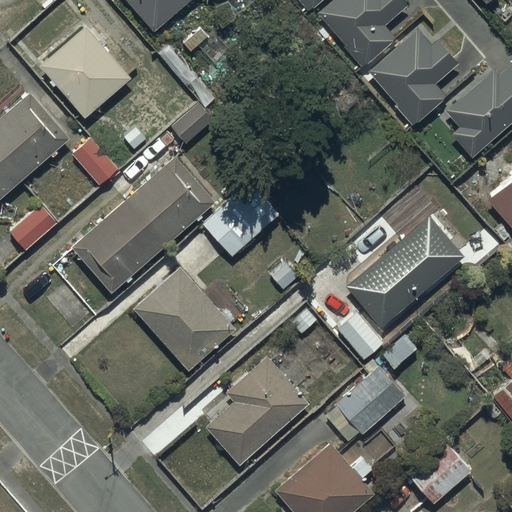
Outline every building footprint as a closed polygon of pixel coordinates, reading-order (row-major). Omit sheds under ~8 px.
[(127,0),(152,27),(181,0),(127,0)] [(324,0),(315,8),(342,39),(340,41),(360,63),(394,34),(382,20),(404,1),(402,0),(324,0)] [(82,20),(36,60),(81,113),(127,73),(82,20)] [(415,24),(365,66),(394,99),(392,100),(410,121),(442,93),(431,80),(456,59),(436,36),(430,41),(415,24)] [(492,66),(443,107),(456,121),(448,129),(469,153),(511,115),(511,62),(509,59),(497,71),(492,66)] [(0,190),(67,133),(27,87),(0,109),(0,190)] [(195,99),(169,122),(184,138),(210,115),(195,99)] [(88,133),(69,150),(96,180),(115,163),(88,133)] [(172,151),(69,242),(108,288),(212,199),(172,151)] [(511,170),(485,195),(511,225),(511,170)] [(248,176),(197,219),(227,252),(277,209),(248,176)] [(40,199),(7,226),(23,245),(56,218),(40,199)] [(429,215),(345,287),(378,326),(463,254),(429,215)] [(178,262),(131,305),(185,366),(233,324),(178,262)] [(302,301),(286,317),(300,332),(316,316),(302,301)] [(353,307),(334,324),(361,355),(380,338),(353,307)] [(404,331),(380,351),(391,364),(415,344),(404,331)] [(231,397),(203,422),(237,461),(306,399),(264,352),(224,388),(231,397)] [(335,402),(324,412),(346,437),(357,427),(360,430),(404,391),(372,355),(356,369),(362,375),(333,400),(335,402)] [(511,356),(502,365),(511,377),(492,392),(511,416),(511,356)] [(443,436),(405,470),(430,499),(469,465),(443,436)] [(327,437),(272,485),(293,510),(290,511),(343,511),(371,488),(358,474),(369,465),(359,454),(362,452),(350,438),(337,449),(327,437)]
